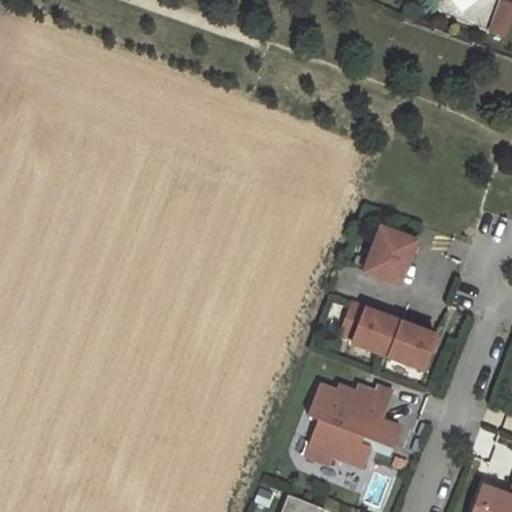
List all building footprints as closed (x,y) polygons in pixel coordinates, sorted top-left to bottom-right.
[(511,8),(499,4),(491,26),(505,31),(511,12),(511,8)] [(505,31),(491,26),(488,35),(502,40),(505,31)] [(396,285),(413,241),(378,227),(362,271),(396,285)] [(398,322),(349,303),(338,333),(351,339),(349,343),(385,356),(398,322)] [(398,322),(385,356),(420,370),(433,336),(398,322)] [(383,421),(394,393),(377,386),(375,392),(358,386),(355,392),(339,386),(336,392),(320,386),(308,416),(319,420),(305,456),(331,465),(334,457),(364,469),(372,448),(361,444),(364,438),(393,449),(401,428),(383,421)] [(511,511),(511,496),(509,496),(482,485),(471,511),(511,511)] [(286,494),(282,502),(308,511),(321,511),(323,508),(286,494)] [(308,511),(282,502),(278,511),(308,511)]
